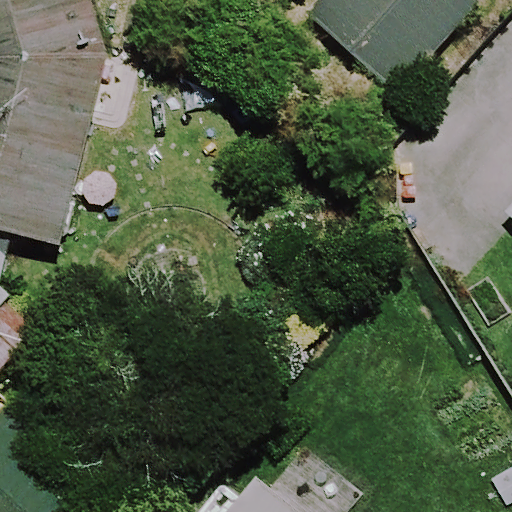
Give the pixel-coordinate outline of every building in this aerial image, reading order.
[(84,15),(79,0),(0,0),(0,238),(57,253),(92,116),(126,118),(131,45),(92,42),(84,15)] [(476,13),(462,0),(323,0),(304,21),(393,103),(476,13)] [(511,206),(496,223),(511,237),(511,206)] [(0,377),(40,332),(0,296),(0,377)] [(101,511),(105,509),(9,418),(0,427),(0,511),(101,511)] [(289,446),(253,490),(236,511),(354,511),(360,505),(289,446)]
